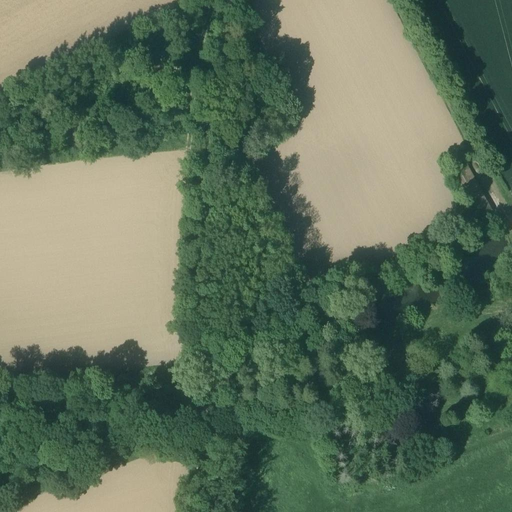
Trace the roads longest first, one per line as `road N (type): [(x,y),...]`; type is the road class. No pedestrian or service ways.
road 1 (track): [(511,219),(398,0)]
road 2 (track): [(0,109),(136,35),(206,13),(209,0)]
